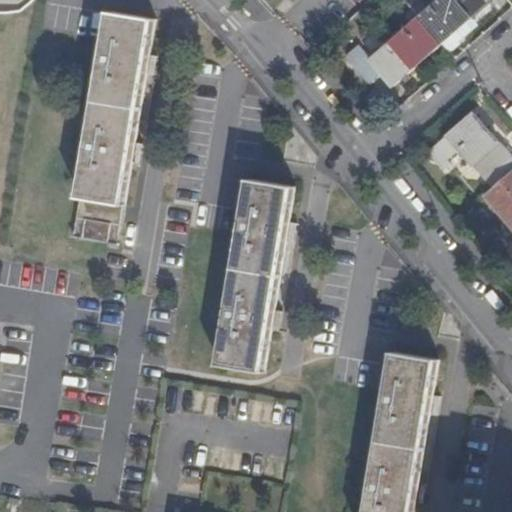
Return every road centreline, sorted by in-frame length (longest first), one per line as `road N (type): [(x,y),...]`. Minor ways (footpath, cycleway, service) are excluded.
road 1 (residential): [(184,0),(140,282)]
road 2 (residential): [(366,160),(485,324),(511,345)]
road 3 (residential): [(213,0),(268,48),(366,160)]
road 4 (residential): [(366,160),(483,63)]
